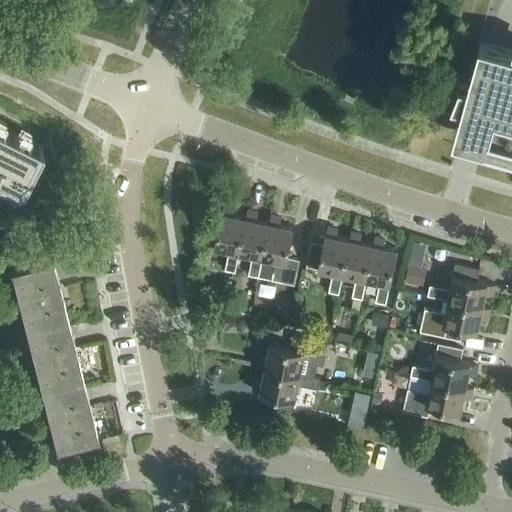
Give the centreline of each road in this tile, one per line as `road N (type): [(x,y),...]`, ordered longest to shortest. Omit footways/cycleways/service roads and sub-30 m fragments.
road 1 (tertiary): [(147,107),(511,234)]
road 2 (tertiary): [(147,107),(127,233),(170,463)]
road 3 (residential): [(488,507),(263,461),(170,463)]
road 4 (residential): [(170,463),(0,505)]
road 5 (residential): [(511,347),(488,507)]
road 6 (tertiary): [(0,49),(147,107)]
